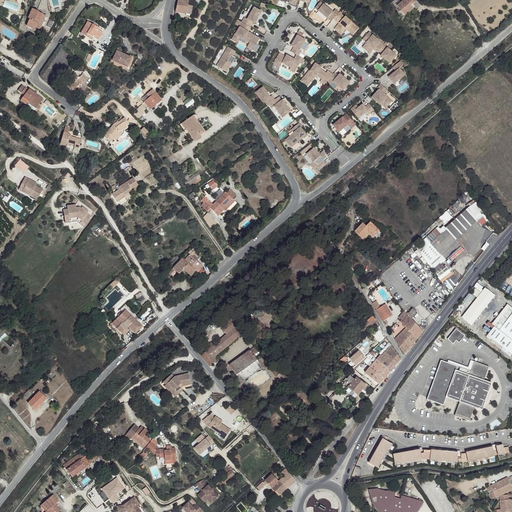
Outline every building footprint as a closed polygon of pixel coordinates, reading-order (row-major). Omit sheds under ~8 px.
[(176,0),(175,11),(185,13),(187,0),(176,0)] [(417,0),(404,0),(397,6),(403,14),(411,7),(410,6),(417,0)] [(332,13),(320,2),(314,9),(331,22),(333,20),(339,14),(334,10),(332,13)] [(245,16),(242,21),(249,25),(250,26),(252,21),(255,23),(262,11),(255,7),(247,18),(245,16)] [(414,9),(411,7),(403,14),(405,17),(414,9)] [(40,11),(33,8),(29,17),(31,18),(28,26),(33,28),(37,32),(42,27),(39,23),(40,21),(41,22),(44,15),(40,13),(40,11)] [(338,24),(334,30),(340,36),(345,30),(352,36),(358,29),(345,17),(344,18),(339,13),(339,14),(333,20),(338,24)] [(249,25),(242,21),(239,25),(240,26),(235,33),(235,32),(231,38),(236,41),(240,36),(249,42),(246,46),(252,49),(259,38),(246,30),(249,25)] [(100,28),(88,22),(82,35),(87,37),(88,35),(93,38),(99,42),(103,34),(99,31),(100,28)] [(377,53),(382,47),(368,34),(361,41),(365,44),(361,49),(368,55),(372,51),(375,54),(377,53)] [(297,36),(290,46),(293,47),(290,52),(295,55),(297,56),(300,52),(298,51),(305,40),(297,36)] [(234,50),(227,46),(215,64),(225,71),(229,64),(227,63),(232,55),(231,54),(234,50)] [(395,58),(382,47),(377,53),(380,56),(379,58),(388,66),(395,58)] [(132,59),(118,52),(115,56),(113,61),(128,68),(132,59)] [(285,57),(278,53),(274,60),(280,64),(281,62),(289,67),(288,69),(293,73),(299,63),(300,64),(303,60),(297,56),(295,55),(293,59),(286,55),(285,57)] [(324,83),(331,75),(326,71),(325,73),(318,69),(320,68),(314,64),(309,71),(308,71),(301,78),(307,84),(312,78),(314,76),(320,79),(318,82),(322,85),(324,83)] [(394,74),(387,80),(392,86),(403,78),(397,71),(401,68),(398,64),(391,70),(394,74)] [(76,74),(71,71),(67,75),(68,76),(65,81),(67,83),(65,86),(69,89),(74,82),(77,83),(79,80),(81,82),(84,78),(78,73),(76,74)] [(336,77),(332,73),(331,75),(324,83),(327,86),(331,82),(341,91),(348,84),(338,75),(336,77)] [(403,78),(392,86),(394,89),(404,81),(403,78)] [(77,83),(74,82),(69,89),(71,90),(77,83)] [(385,92),(378,86),(375,89),(376,91),(369,99),(381,111),(389,103),(381,96),(385,92)] [(266,104),(272,99),(269,95),(267,96),(260,87),(253,93),(261,102),(262,101),(265,105),(266,104)] [(42,99),(29,89),(24,97),(30,102),(29,105),(36,110),(42,99)] [(161,100),(154,92),(143,101),(150,109),(161,100)] [(279,100),(276,96),(272,99),(266,104),(269,108),(272,106),(280,117),(288,111),(280,100),(279,100)] [(30,102),(24,97),(21,102),(28,107),(29,105),(30,102)] [(132,113),(138,118),(147,109),(141,104),(132,113)] [(354,106),(348,110),(356,120),(362,115),(365,112),(367,115),(371,112),(366,105),(362,109),(360,106),(358,107),(356,109),(355,108),(354,106)] [(205,131),(193,115),(181,124),(194,139),(205,131)] [(344,115),(330,126),(336,133),(346,125),(347,127),(351,124),(344,115)] [(127,122),(124,117),(121,119),(119,117),(115,119),(116,121),(112,123),(101,135),(107,140),(110,136),(116,130),(118,132),(125,126),(124,124),(127,122)] [(288,135),(282,139),(288,147),(300,137),(301,138),(304,136),(298,127),(299,126),(296,123),(288,129),(291,132),(288,135)] [(118,132),(116,130),(110,136),(113,139),(119,132),(118,132)] [(69,134),(64,133),(60,145),(65,147),(67,143),(74,145),(73,147),(79,148),(81,140),(69,136),(69,134)] [(310,149),(303,155),(309,163),(310,162),(313,166),(319,161),(323,158),(319,152),(315,156),(310,149)] [(309,163),(303,155),(300,158),(309,170),(311,168),(312,167),(313,166),(310,162),(309,163)] [(23,173),(29,167),(20,159),(14,165),(23,173)] [(313,166),(312,167),(315,171),(322,165),(319,161),(313,166)] [(190,185),(201,180),(198,173),(187,178),(190,185)] [(212,190),(218,185),(213,179),(207,184),(212,190)] [(35,186),(24,180),(20,189),(33,195),(31,199),(38,202),(42,192),(38,190),(34,188),(35,186)] [(129,182),(118,188),(119,190),(110,195),(115,204),(123,199),(122,197),(127,194),(131,191),(129,187),(131,185),(129,182)] [(33,195),(20,189),(18,193),(31,199),(33,195)] [(233,198),(236,194),(229,189),(226,193),(233,198)] [(235,201),(225,192),(213,205),(208,200),(201,207),(207,212),(210,209),(218,217),(224,211),(226,212),(235,201)] [(77,202),(77,204),(69,206),(69,218),(64,218),(65,223),(69,222),(70,218),(78,217),(86,223),(93,213),(77,202)] [(208,213),(202,217),(209,227),(215,223),(208,213)] [(381,233),(371,223),(367,227),(363,224),(354,233),(362,241),(369,234),(374,239),(381,233)] [(437,228),(426,238),(430,244),(441,233),(440,231),(437,228)] [(455,240),(444,228),(440,231),(441,233),(430,244),(440,255),(455,240)] [(412,249),(407,253),(413,261),(418,257),(412,249)] [(200,266),(190,257),(186,262),(196,271),(200,266)] [(186,262),(181,258),(173,268),(174,269),(179,274),(182,270),(192,277),(196,271),(186,262)] [(443,267),(440,263),(433,269),(436,272),(443,267)] [(445,266),(443,268),(437,273),(440,278),(449,270),(445,266)] [(486,288),(464,318),(472,324),(494,294),(486,288)] [(392,315),(385,305),(380,308),(377,310),(383,321),(392,315)] [(125,306),(120,311),(122,313),(125,310),(131,316),(133,314),(125,306)] [(511,307),(510,306),(495,326),(500,330),(511,313),(511,307)] [(122,313),(113,323),(118,329),(125,336),(129,331),(126,329),(128,327),(135,334),(140,329),(137,326),(139,324),(131,316),(125,310),(122,313)] [(487,336),(511,354),(511,313),(500,330),(495,326),(487,336)] [(377,322),(373,316),(366,321),(368,323),(357,333),(360,337),(377,322)] [(410,319),(407,317),(392,332),(398,339),(395,340),(397,345),(404,353),(422,331),(410,319)] [(93,323),(90,319),(85,322),(78,328),(80,332),(93,323)] [(242,335),(231,321),(222,329),(227,335),(215,345),(211,349),(202,356),(210,366),(217,360),(216,358),(242,335)] [(255,329),(261,334),(265,328),(259,324),(255,329)] [(466,335),(457,328),(449,339),(455,343),(458,340),(461,342),(466,335)] [(392,346),(389,342),(380,353),(381,356),(378,360),(391,371),(398,363),(386,353),(392,346)] [(400,360),(392,346),(386,353),(398,363),(400,360)] [(255,355),(252,352),(230,367),(238,378),(240,376),(245,382),(254,377),(262,370),(257,365),(260,363),(255,355)] [(391,371),(378,360),(366,375),(380,385),(391,371)] [(443,360),(430,399),(446,405),(449,397),(463,401),(458,415),(473,420),(473,418),(472,418),(477,406),(485,409),(486,408),(483,407),(492,382),(494,383),(494,382),(486,379),(490,367),(491,367),(491,365),(476,361),(473,370),(443,360)] [(278,367),(273,372),(278,378),(284,374),(278,367)] [(365,372),(360,368),(355,373),(361,379),(365,372)] [(175,377),(172,374),(164,382),(166,385),(164,386),(169,391),(172,388),(178,393),(182,390),(181,389),(184,387),(192,384),(189,374),(175,377)] [(354,381),(349,377),(344,384),(348,388),(354,381)] [(366,386),(357,378),(354,381),(348,388),(358,396),(366,386)] [(183,391),(182,390),(178,393),(172,388),(169,391),(175,398),(183,391)] [(45,398),(39,392),(28,403),(33,408),(38,404),(39,404),(45,398)] [(250,401),(245,395),(240,398),(245,404),(250,401)] [(211,415),(203,421),(208,427),(209,426),(221,434),(219,436),(225,439),(231,431),(221,424),(223,422),(216,417),(214,419),(211,415)] [(134,426),(130,432),(135,435),(139,429),(134,426)] [(145,446),(150,439),(144,436),(147,431),(141,427),(139,429),(135,435),(130,432),(124,440),(129,443),(133,438),(141,445),(142,444),(145,446)] [(201,444),(195,449),(201,455),(215,442),(210,436),(206,439),(202,435),(197,440),(201,444)] [(141,445),(133,438),(131,440),(143,449),(145,446),(142,444),(141,445)] [(382,439),(368,464),(377,469),(391,444),(382,439)] [(466,450),(469,461),(495,455),(494,450),(498,450),(499,454),(505,453),(502,442),(466,450)] [(155,449),(149,445),(145,450),(154,457),(155,460),(159,460),(159,461),(163,460),(163,462),(168,462),(176,461),(174,449),(169,449),(169,451),(163,452),(163,451),(155,451),(155,449)] [(459,461),(460,450),(431,447),(429,458),(459,461)] [(420,450),(392,455),(394,466),(422,460),(420,450)] [(80,452),(63,466),(72,477),(92,461),(99,456),(106,464),(108,461),(99,451),(89,459),(85,454),(83,455),(80,452)] [(235,473),(232,470),(215,483),(217,487),(235,473)] [(285,489),(295,480),(287,470),(283,474),(285,477),(279,482),(285,489)] [(279,482),(273,475),(264,482),(267,485),(277,496),(285,489),(279,482)] [(511,489),(511,488),(507,478),(490,485),(492,490),(488,491),(492,498),(496,497),(500,495),(508,491),(511,489)] [(201,490),(197,494),(202,499),(207,494),(213,501),(218,496),(208,484),(206,485),(204,479),(197,483),(201,490)] [(373,489),(367,492),(370,500),(375,498),(376,504),(372,506),(377,511),(416,511),(422,504),(418,501),(400,496),(399,499),(393,498),(395,493),(389,491),(388,492),(373,489)] [(508,491),(500,495),(500,500),(509,499),(508,491)] [(52,493),(40,503),(45,508),(44,509),(46,511),(55,511),(59,508),(54,502),(57,499),(52,493)] [(207,494),(202,499),(204,501),(207,498),(211,503),(213,501),(207,494)] [(509,499),(500,500),(501,511),(511,511),(511,510),(511,511),(511,499),(509,499)] [(122,506),(115,507),(116,511),(122,511),(125,511),(126,511),(129,511),(130,511),(129,511),(139,511),(134,505),(130,507),(127,502),(122,506)] [(201,511),(202,511),(196,505),(192,508),(188,503),(182,509),(185,511),(201,511)]
